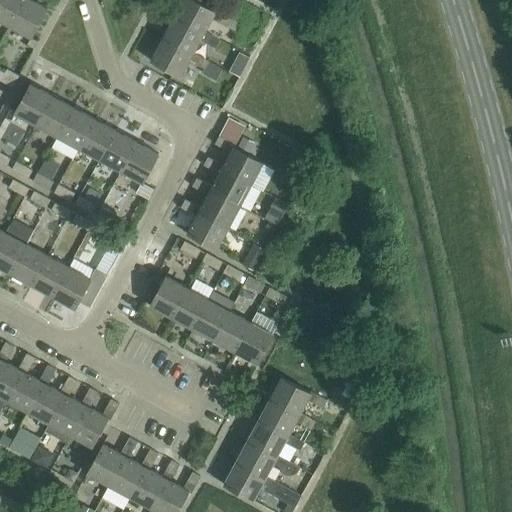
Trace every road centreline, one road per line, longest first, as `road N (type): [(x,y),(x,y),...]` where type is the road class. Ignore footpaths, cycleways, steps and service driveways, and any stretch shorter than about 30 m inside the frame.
road 1 (residential): [(81,353),(192,149),(186,132),(107,84),(87,0)]
road 2 (primary): [(511,237),(450,0)]
road 3 (residential): [(81,353),(204,422)]
